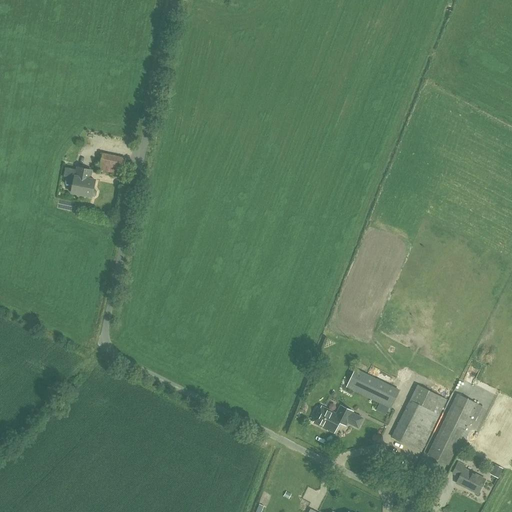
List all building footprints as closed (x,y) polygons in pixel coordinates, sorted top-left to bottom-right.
[(126,159),(103,153),(99,169),(123,174),(126,159)] [(78,168),(77,170),(66,167),(64,176),(66,177),(65,183),(73,185),(71,193),(92,197),(92,196),(94,196),(95,195),(96,192),(95,190),(93,190),(95,180),(90,179),(91,171),(78,168)] [(399,391),(356,368),(346,387),(390,408),(399,391)] [(418,385),(410,401),(392,436),(421,451),(447,400),(418,385)] [(478,405),(458,395),(428,455),(448,465),(478,405)] [(321,407),(313,422),(333,432),(339,422),(345,425),(347,422),(357,427),(362,418),(351,413),(352,411),(340,406),(336,414),(321,407)] [(478,494),(485,479),(464,469),(465,466),(458,462),(453,473),(460,476),(457,483),(478,494)]
